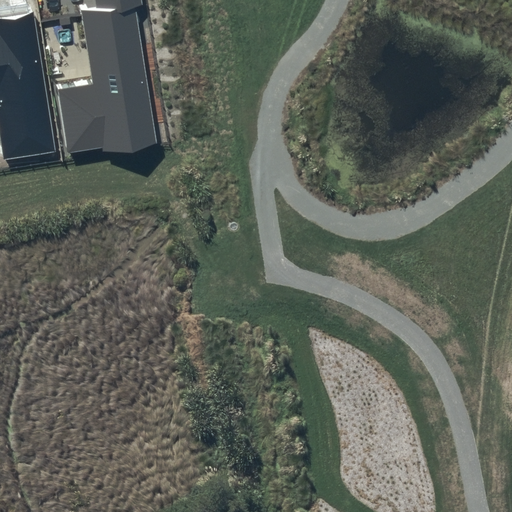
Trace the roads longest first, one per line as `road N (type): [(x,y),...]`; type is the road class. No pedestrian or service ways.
road 1 (track): [(334,0),(329,18),(277,67),(269,128),(273,160),(309,212),(373,231),(434,209),(511,131)]
road 2 (track): [(482,511),(447,384),(422,341),(376,307),(275,265),(262,179),(273,160)]
